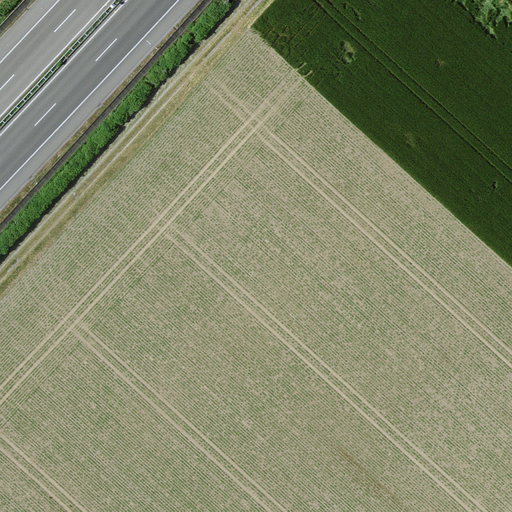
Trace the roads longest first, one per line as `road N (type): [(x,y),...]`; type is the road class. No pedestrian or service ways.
road 1 (track): [(255,0),(0,275)]
road 2 (motorway): [(0,162),(152,0)]
road 3 (motorway): [(84,0),(0,89)]
